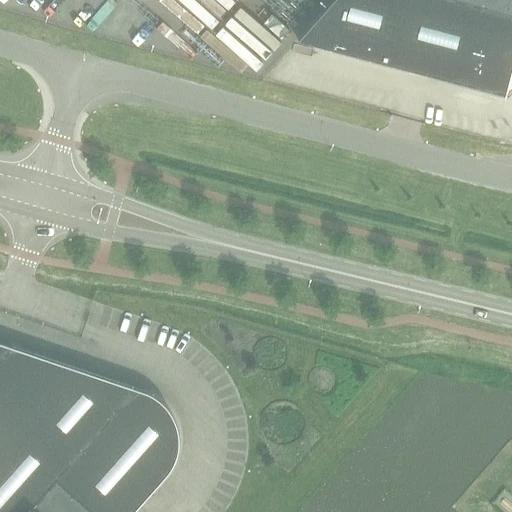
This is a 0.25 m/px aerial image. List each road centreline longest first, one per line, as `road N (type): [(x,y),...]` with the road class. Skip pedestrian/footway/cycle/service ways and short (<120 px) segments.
road 1 (residential): [(511,177),(74,68)]
road 2 (secondary): [(511,315),(255,253)]
road 3 (secondary): [(37,216),(255,253)]
road 4 (secondary): [(255,253),(47,184)]
